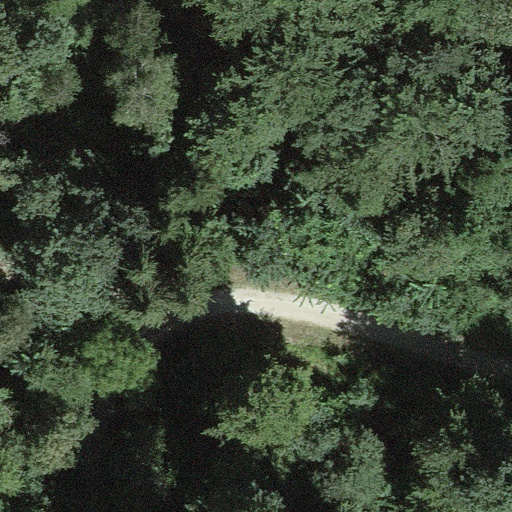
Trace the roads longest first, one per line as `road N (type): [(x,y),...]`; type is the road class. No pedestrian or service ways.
road 1 (track): [(173,316),(260,294),(511,366)]
road 2 (track): [(173,316),(124,368),(92,432),(91,490),(103,511)]
road 3 (track): [(0,265),(173,316)]
